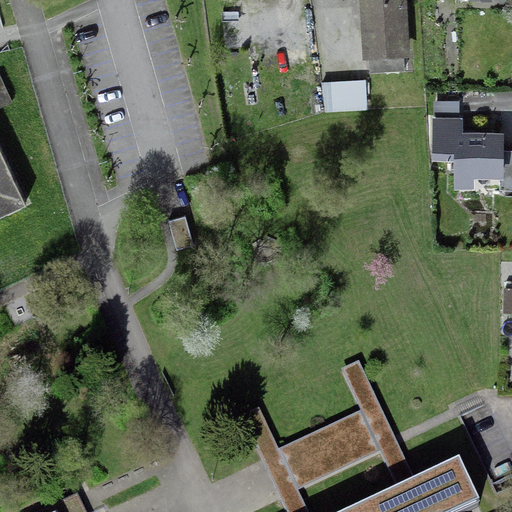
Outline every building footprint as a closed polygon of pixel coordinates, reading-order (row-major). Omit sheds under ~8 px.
[(364,0),(368,72),(403,70),(399,0),(364,0)] [(0,107),(10,102),(0,79),(0,107)] [(323,85),(325,111),(362,109),(361,83),(323,85)] [(457,137),(457,122),(434,122),(433,155),(455,155),(455,173),(498,174),(498,191),(511,191),(511,151),(499,152),(499,137),(457,137)] [(0,215),(25,204),(0,151),(0,215)] [(192,245),(183,216),(167,221),(175,250),(192,245)] [(362,410),(278,450),(259,408),(242,416),(277,492),(287,511),(307,511),(297,491),(382,451),(397,483),(412,476),(395,439),(358,361),(343,368),(362,410)] [(457,467),(361,511),(467,511),(476,508),(457,467)] [(86,511),(77,493),(36,511),(86,511)]
